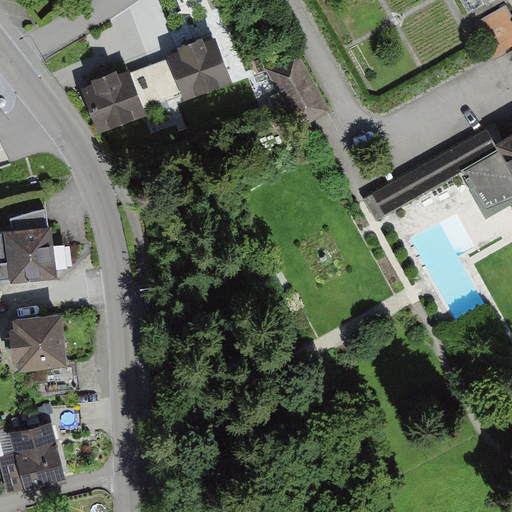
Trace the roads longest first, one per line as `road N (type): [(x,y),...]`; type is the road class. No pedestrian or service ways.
road 1 (residential): [(12,62),(87,167),(104,211),(121,295),(129,474)]
road 2 (track): [(411,291),(276,373),(234,423),(229,511)]
road 3 (residential): [(0,506),(129,474)]
road 4 (track): [(511,459),(477,429),(444,351)]
